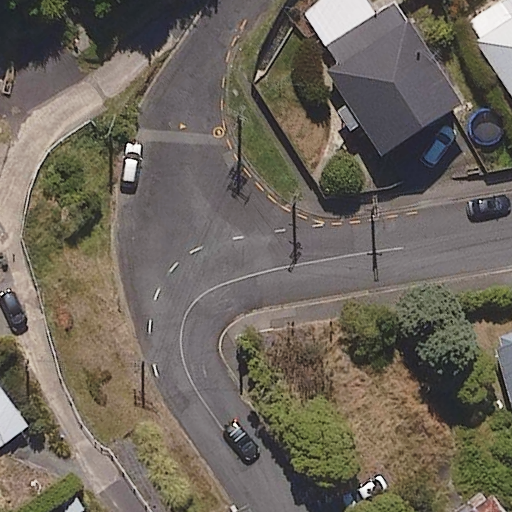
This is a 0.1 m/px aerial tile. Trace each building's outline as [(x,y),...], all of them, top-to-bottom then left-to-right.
[(511,14),(474,40),(511,97),(511,14)] [(461,101),(407,17),(323,71),(377,155),(461,101)] [(511,328),(490,335),(511,408),(511,328)] [(0,446),(29,424),(0,387),(0,446)] [(506,511),(490,489),(457,511),(506,511)]
